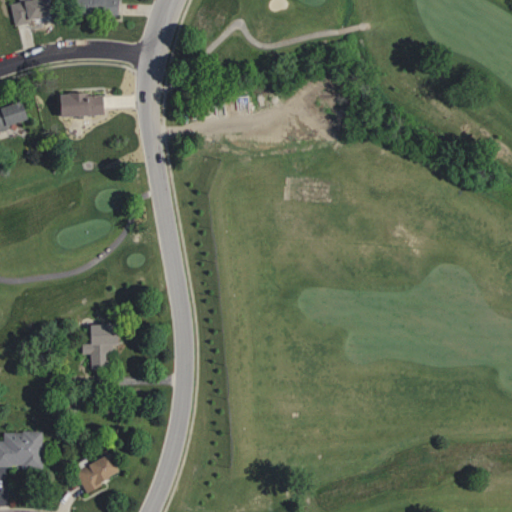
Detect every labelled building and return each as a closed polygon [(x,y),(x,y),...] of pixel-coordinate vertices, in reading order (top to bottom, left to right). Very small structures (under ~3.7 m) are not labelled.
[(12,3),(26,0),(51,0),(55,16),(17,24),(12,3)] [(77,0),(119,0),(119,16),(77,13),(77,0)] [(61,93),(105,92),(106,115),(62,117),(61,93)] [(0,104),(0,129),(31,119),(23,97),(0,104)] [(109,362),(108,324),(84,325),(85,363),(109,362)] [(0,439),(1,430),(39,429),(40,465),(0,465),(0,439)] [(71,469),(84,493),(103,484),(99,477),(113,469),(105,450),(83,458),(85,463),(71,469)]
